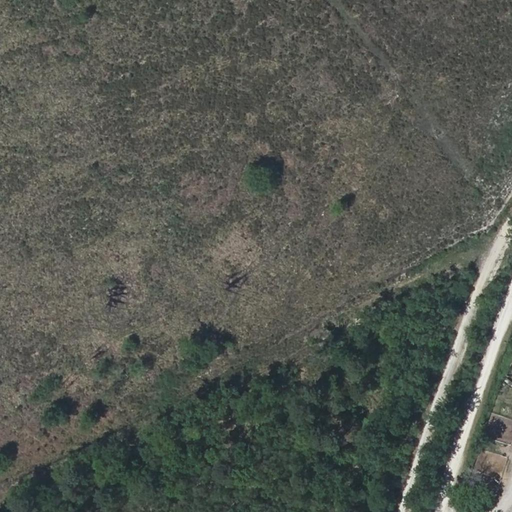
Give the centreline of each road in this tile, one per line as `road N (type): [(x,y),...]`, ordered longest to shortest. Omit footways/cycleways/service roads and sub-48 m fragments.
road 1 (track): [(511,217),(469,312),(400,511)]
road 2 (track): [(439,511),(511,297)]
